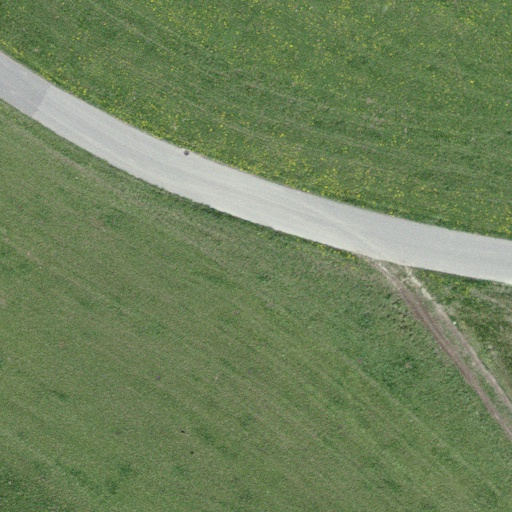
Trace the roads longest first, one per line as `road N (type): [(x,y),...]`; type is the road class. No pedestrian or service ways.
road 1 (unclassified): [(0,75),(175,171),(344,229),(511,263)]
road 2 (track): [(511,442),(443,352),(397,243)]
